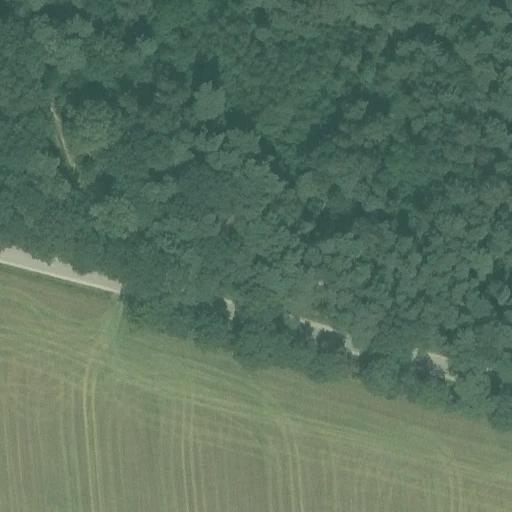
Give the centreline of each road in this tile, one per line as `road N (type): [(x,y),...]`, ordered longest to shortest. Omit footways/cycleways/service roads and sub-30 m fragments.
road 1 (unclassified): [(511,386),(0,253)]
road 2 (track): [(0,5),(56,149)]
road 3 (track): [(56,149),(99,245),(93,278)]
